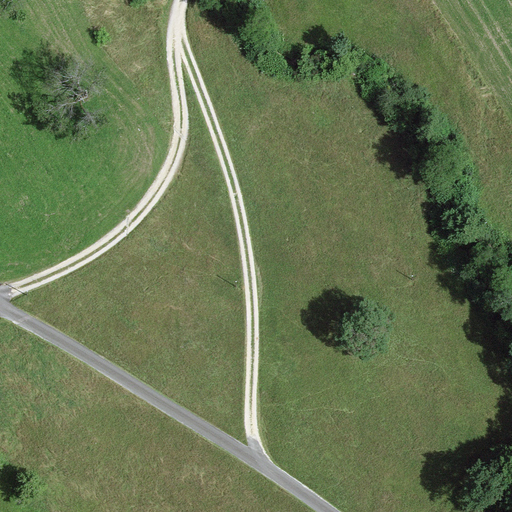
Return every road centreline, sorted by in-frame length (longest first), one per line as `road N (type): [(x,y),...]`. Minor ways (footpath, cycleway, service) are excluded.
road 1 (track): [(177,22),(243,230),(260,462)]
road 2 (unclassified): [(0,306),(260,462),(328,511)]
road 3 (track): [(0,293),(101,248),(160,186),(180,131),(177,22)]
